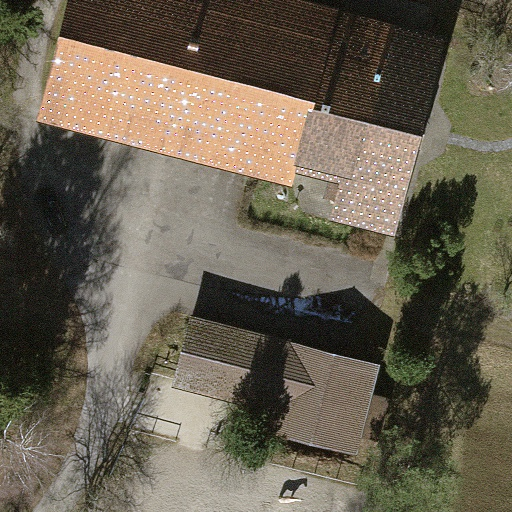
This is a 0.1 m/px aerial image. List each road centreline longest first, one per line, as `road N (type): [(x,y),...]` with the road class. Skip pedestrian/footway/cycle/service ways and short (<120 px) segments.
road 1 (track): [(57,511),(127,245),(48,188),(19,117),(30,0)]
road 2 (track): [(511,347),(127,245)]
